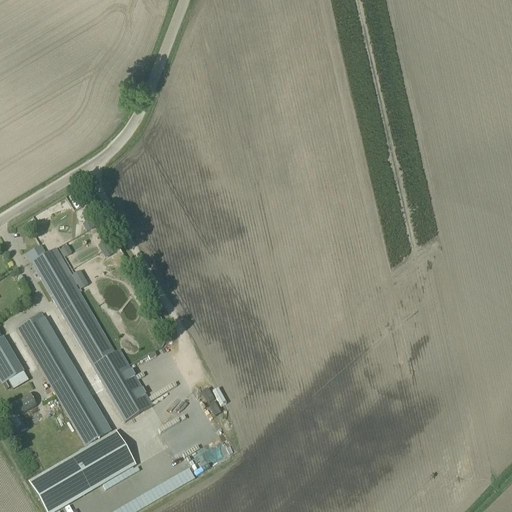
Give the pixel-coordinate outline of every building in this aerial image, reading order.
[(40,247),(26,256),(99,380),(105,389),(119,413),(125,423),(152,408),(146,397),(119,352),(115,355),(60,262),(68,258),(64,249),(55,254),(54,251),(45,256),(40,247)] [(41,316),(17,330),(68,419),(85,449),(71,457),(28,483),(44,511),(57,511),(91,493),(135,467),(115,432),(110,434),(93,404),(90,398),(84,389),(62,351),(57,342),(41,316)] [(0,339),(0,382),(2,386),(23,373),(2,339),(0,339)] [(28,394),(3,409),(10,422),(36,407),(28,394)] [(178,424),(170,427),(169,425),(157,429),(162,443),(170,440),(167,435),(181,429),(178,424)] [(14,435),(25,429),(22,425),(12,431),(14,435)]
